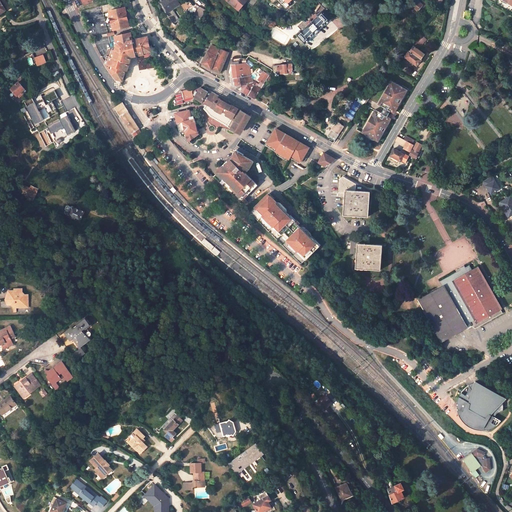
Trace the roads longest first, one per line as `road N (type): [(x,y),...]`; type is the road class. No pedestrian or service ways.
road 1 (residential): [(152,125),(213,211),(316,294),(358,340),(402,356),(437,389),(511,349)]
road 2 (residential): [(334,511),(266,393),(271,377),(390,511)]
road 3 (tertiary): [(458,0),(449,36),(373,170)]
road 4 (tertiary): [(373,170),(470,206),(511,261)]
road 5 (residential): [(35,0),(98,139)]
road 6 (residential): [(160,119),(187,147),(215,156),(235,144),(258,109)]
road 7 (tertiary): [(258,109),(373,170)]
road 8 (tertiary): [(66,0),(108,77),(134,98)]
